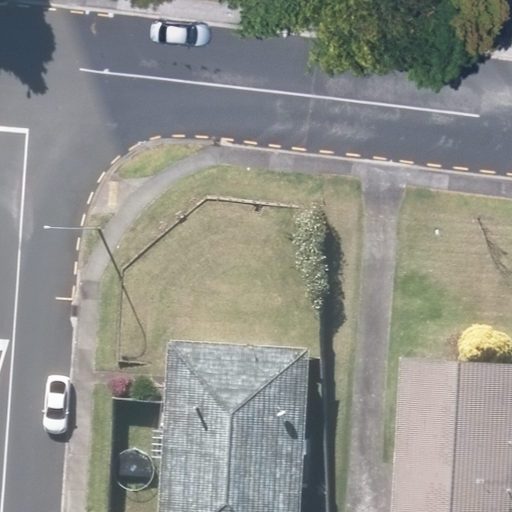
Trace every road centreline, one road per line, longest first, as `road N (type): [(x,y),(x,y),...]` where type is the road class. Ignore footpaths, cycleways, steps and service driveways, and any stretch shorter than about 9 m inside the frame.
road 1 (residential): [(32,70),(511,124)]
road 2 (residential): [(3,511),(32,70)]
